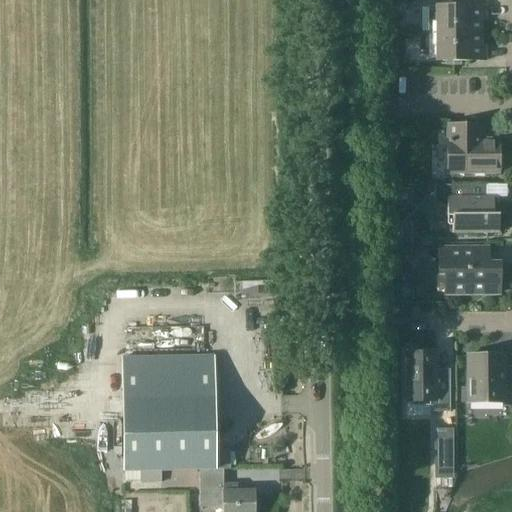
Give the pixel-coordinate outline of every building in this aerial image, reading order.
[(430,33),(438,33),(482,33),(482,20),(487,20),(487,5),(430,5),(430,33)] [(482,33),(438,33),(438,61),(457,61),(487,61),(487,46),(482,46),(482,33)] [(476,139),(476,124),(447,124),(447,140),(449,140),(449,173),(499,173),(499,139),(476,139)] [(488,185),(456,185),(436,185),(436,201),(443,208),(448,208),(448,225),(454,225),(454,233),(500,233),(500,214),(495,214),(494,197),(488,197),(488,185)] [(408,228),(398,228),(398,245),(413,245),(413,234),(408,228)] [(500,264),(476,264),(476,248),(440,248),(440,273),(451,274),(451,293),(500,293),(500,264)] [(432,411),(451,411),(451,375),(437,375),(437,352),(407,353),(407,401),(432,401),(432,411)] [(254,511),(255,490),(237,490),(237,483),(224,483),(224,468),(230,468),(229,449),(215,449),(214,354),(122,356),(124,469),(193,468),(193,472),(199,472),(200,506),(222,505),(222,511),(254,511)] [(504,394),(511,393),(511,365),(505,366),(505,354),(469,354),(469,402),(504,402),(504,394)] [(453,437),(437,437),(437,469),(453,469),(453,437)]
